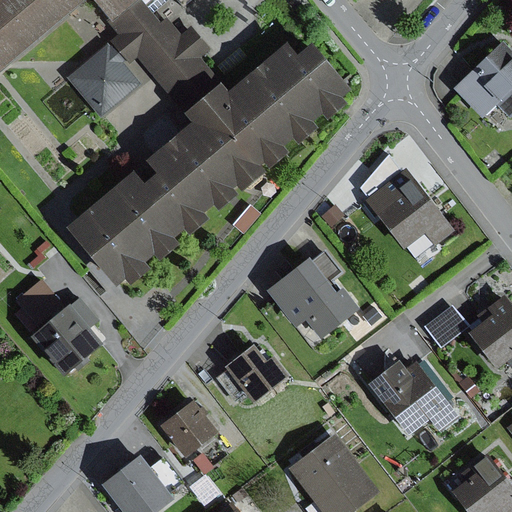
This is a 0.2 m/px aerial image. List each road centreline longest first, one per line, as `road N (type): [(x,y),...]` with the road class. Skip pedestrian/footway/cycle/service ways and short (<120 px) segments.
road 1 (residential): [(31,511),(397,82)]
road 2 (residential): [(397,82),(511,230)]
